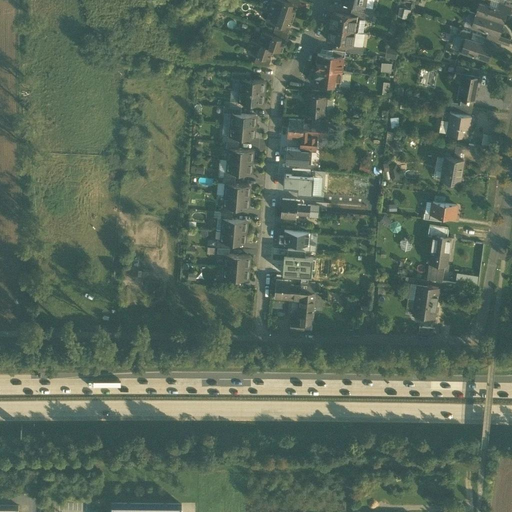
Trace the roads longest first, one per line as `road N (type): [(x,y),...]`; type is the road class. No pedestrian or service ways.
road 1 (residential): [(322,0),(302,57),(277,85),(258,336),(468,337),(482,320),(504,242),(511,174)]
road 2 (motorway): [(0,412),(511,415)]
road 3 (motorway): [(511,380),(188,377),(132,387)]
road 4 (motorway): [(511,393),(132,387)]
road 5 (track): [(19,0),(25,334)]
road 6 (track): [(258,336),(0,333)]
road 7 (motorway): [(132,387),(0,389)]
